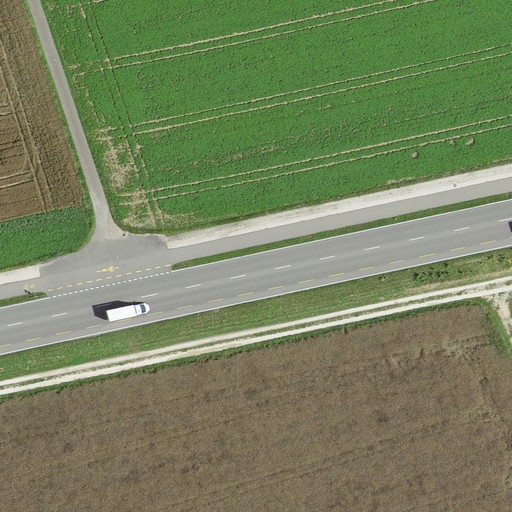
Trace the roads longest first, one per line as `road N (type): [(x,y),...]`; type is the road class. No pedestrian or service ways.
road 1 (track): [(0,278),(511,167)]
road 2 (primary): [(0,327),(511,219)]
road 3 (track): [(511,285),(0,384)]
road 4 (track): [(123,301),(33,0)]
